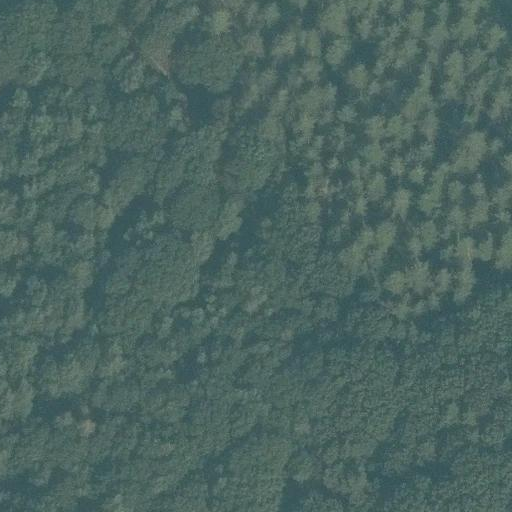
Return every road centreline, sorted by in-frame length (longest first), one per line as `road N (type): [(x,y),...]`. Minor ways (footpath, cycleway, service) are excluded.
road 1 (track): [(112,0),(375,361)]
road 2 (track): [(375,361),(295,409),(160,511)]
road 3 (track): [(375,361),(489,511)]
road 4 (track): [(511,267),(375,361)]
